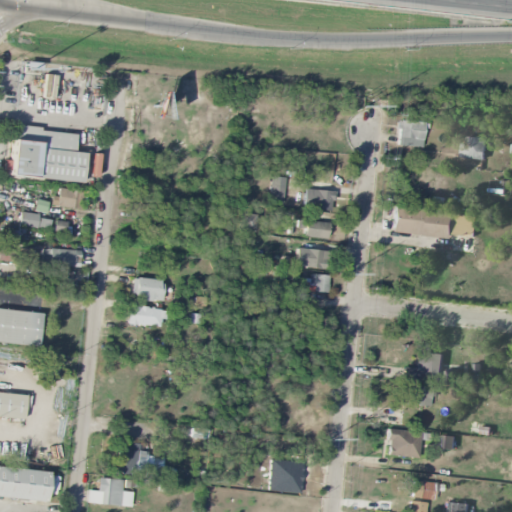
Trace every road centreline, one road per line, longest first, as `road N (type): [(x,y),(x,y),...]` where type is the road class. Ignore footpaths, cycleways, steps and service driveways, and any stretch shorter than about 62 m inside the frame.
road 1 (residential): [(121,89),(75,511)]
road 2 (residential): [(366,127),(333,511)]
road 3 (motorway): [(143,22),(325,44),(511,40)]
road 4 (residential): [(511,322),(355,304)]
road 5 (motorway): [(0,5),(143,22)]
